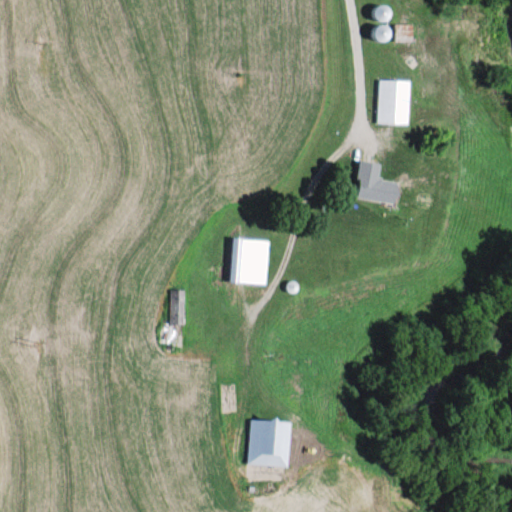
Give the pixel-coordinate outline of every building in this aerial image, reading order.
[(375,20),(384,9),(373,1),(365,12),(375,20)] [(376,39),(384,28),(373,20),(365,32),(376,39)] [(390,39),(407,39),(407,22),(390,22),(390,39)] [(405,77),(374,76),(373,121),(403,122),(405,77)] [(262,281),(265,236),(226,234),(224,279),(262,281)] [(179,321),(179,287),(166,287),(166,321),(179,321)] [(283,418),(244,417),(242,462),(282,463),(283,418)]
